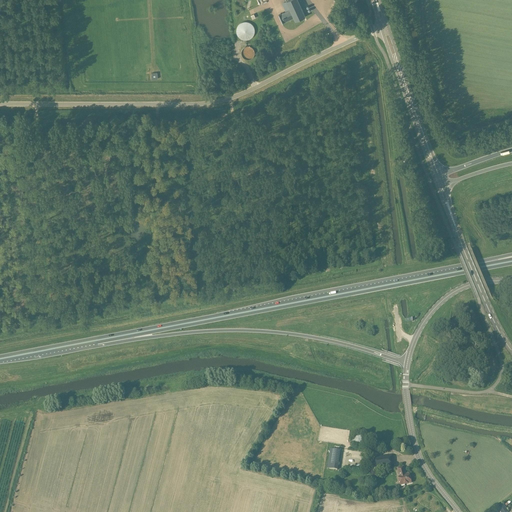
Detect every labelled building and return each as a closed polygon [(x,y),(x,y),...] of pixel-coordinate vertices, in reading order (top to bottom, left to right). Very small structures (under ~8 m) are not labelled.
[(279,15),(283,22),(294,17),(295,21),(305,17),(297,0),(285,0),(290,10),(279,15)] [(254,33),(255,31),(254,29),(254,28),(253,26),(252,24),(250,23),(249,22),(247,22),(245,22),(243,22),(241,23),(239,25),(238,26),(237,28),(236,29),(236,31),(236,33),(237,35),(238,37),(239,38),(240,39),(242,40),(244,40),(246,40),(248,40),(250,39),(252,38),(253,36),(254,34),(254,33)] [(254,55),(254,53),(254,52),(254,51),(253,49),(252,48),(251,48),(250,47),(249,47),(247,47),(246,47),(245,47),(243,49),(242,49),(241,51),(241,52),(241,53),(241,55),(241,56),(242,57),(243,58),(244,59),(245,59),(246,60),(248,60),(249,60),(251,59),(252,58),(253,57),(254,56),(254,55)] [(357,447),(359,447),(361,446),(363,444),(364,442),(365,440),(364,438),(363,436),(361,435),(358,434),(356,434),(354,436),(352,437),(352,440),(352,442),(353,444),(355,446),(357,447)] [(327,468),(338,470),(341,451),(330,449),(327,468)] [(374,457),(376,470),(394,467),(391,455),(374,457)] [(398,477),(400,486),(411,483),(409,475),(406,476),(403,467),(397,468),(399,477),(398,477)]
